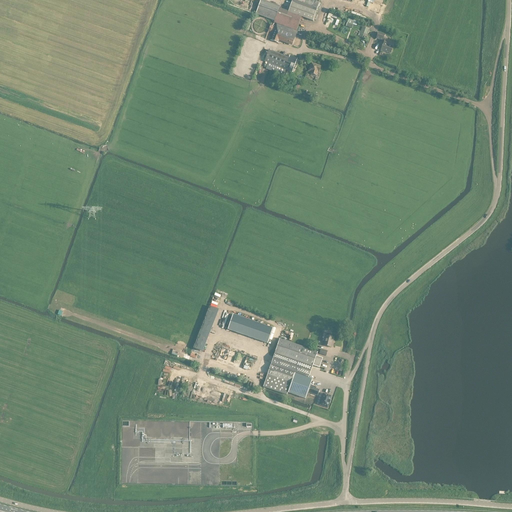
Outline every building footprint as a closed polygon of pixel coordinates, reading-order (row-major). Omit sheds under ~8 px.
[(279,7),(260,0),(228,0),(226,5),(274,22),(279,8),(279,7)] [(291,0),(287,11),(301,17),(313,21),(319,2),(312,0),(291,0)] [(273,23),(276,24),(296,31),(301,17),(287,11),(279,8),(274,22),(273,23)] [(269,25),(268,24),(268,22),(267,21),(266,20),(265,18),(264,18),(262,17),(260,17),(259,17),(257,17),(255,18),(254,19),(253,21),(252,22),(252,24),(252,25),(252,27),(252,28),(253,30),(254,31),(255,32),(256,33),(258,33),(260,34),(261,34),(263,33),(264,33),(266,31),(267,30),(268,29),(268,27),(269,25)] [(276,24),(274,31),(270,41),(278,44),(279,40),(292,45),(295,38),(297,31),(296,31),(276,24)] [(358,37),(366,39),(369,29),(362,27),(358,37)] [(376,38),(383,41),(385,35),(378,33),(376,38)] [(383,52),(383,51),(390,54),(393,46),(394,43),(389,41),(388,45),(383,44),(380,51),(383,52)] [(266,69),(283,76),(290,58),(269,50),(264,61),(268,63),(266,69)] [(310,74),(316,76),(317,73),(318,73),(321,66),(311,63),(308,72),(310,73),(310,74)] [(228,330),(267,344),(273,328),(233,315),(228,330)] [(332,341),(333,337),(329,336),(330,335),(331,332),(324,330),(322,338),(325,338),(324,342),(323,346),(331,347),(330,347),(332,341)] [(321,363),(322,361),(322,359),(316,356),(317,352),(279,339),(267,375),(263,387),(287,395),(288,393),(305,399),(313,376),(309,375),(312,366),(319,368),(321,364),(322,364),(321,363)] [(310,386),(308,392),(315,395),(315,392),(318,393),(319,390),(310,386)] [(323,393),(319,405),(327,408),(328,408),(329,403),(330,401),(332,396),(331,396),(323,393)]
